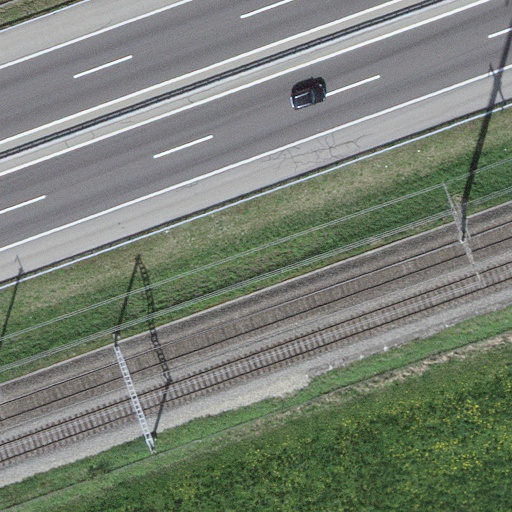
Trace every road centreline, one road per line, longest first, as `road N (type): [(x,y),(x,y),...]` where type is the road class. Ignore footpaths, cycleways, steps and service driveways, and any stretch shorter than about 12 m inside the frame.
road 1 (motorway): [(0,218),(511,33)]
road 2 (motorway): [(306,0),(0,110)]
